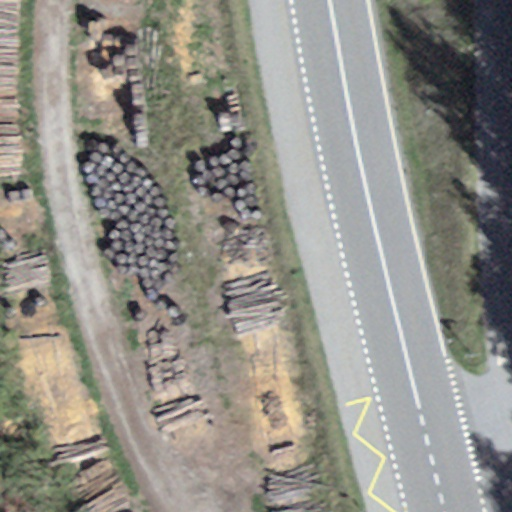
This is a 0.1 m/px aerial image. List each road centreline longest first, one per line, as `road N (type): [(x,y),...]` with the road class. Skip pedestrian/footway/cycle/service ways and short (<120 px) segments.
road 1 (secondary): [(324,0),(448,511)]
road 2 (unclassified): [(502,0),(511,313)]
